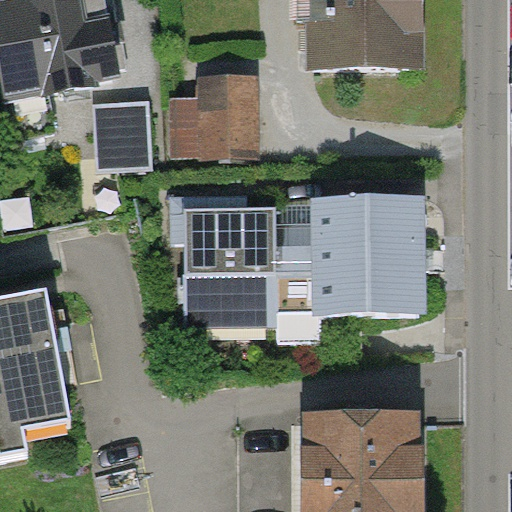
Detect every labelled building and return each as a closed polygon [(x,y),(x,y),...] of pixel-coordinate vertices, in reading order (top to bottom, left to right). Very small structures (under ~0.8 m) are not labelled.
[(107,0),(15,0),(0,3),(0,101),(3,118),(125,95),(107,0)] [(419,79),(418,0),(301,0),(302,80),(419,79)] [(179,60),(182,145),(265,142),(262,57),(179,60)] [(283,204),(184,205),(185,353),(284,352),(283,204)] [(425,329),(424,207),(311,208),(312,330),(425,329)] [(0,461),(29,456),(20,409),(62,401),(46,312),(0,320),(0,461)] [(418,511),(417,425),(302,426),(302,511),(418,511)]
